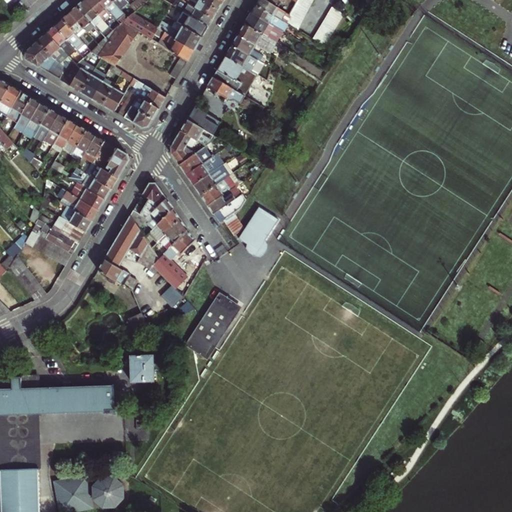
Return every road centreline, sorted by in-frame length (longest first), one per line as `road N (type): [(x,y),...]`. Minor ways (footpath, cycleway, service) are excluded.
road 1 (residential): [(0,333),(65,297),(152,152)]
road 2 (residential): [(0,59),(152,152)]
road 3 (residential): [(152,152),(242,0)]
